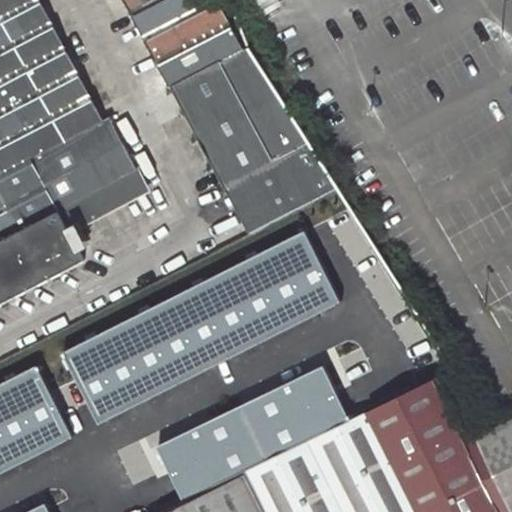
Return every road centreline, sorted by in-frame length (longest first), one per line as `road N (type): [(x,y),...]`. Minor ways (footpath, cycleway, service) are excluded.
road 1 (unknown): [(511,235),(453,267),(485,323),(511,333)]
road 2 (unknown): [(511,63),(379,136)]
road 3 (unknown): [(475,0),(345,75)]
